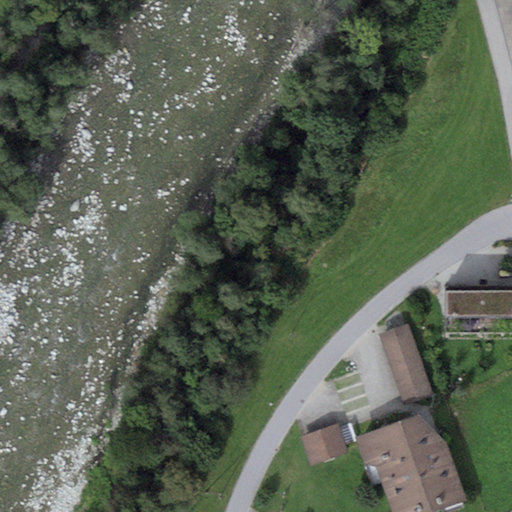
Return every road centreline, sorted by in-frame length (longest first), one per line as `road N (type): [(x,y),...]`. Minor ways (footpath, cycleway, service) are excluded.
road 1 (residential): [(511,218),(399,286),(331,350),(264,441),(233,511)]
road 2 (track): [(511,129),(483,0)]
